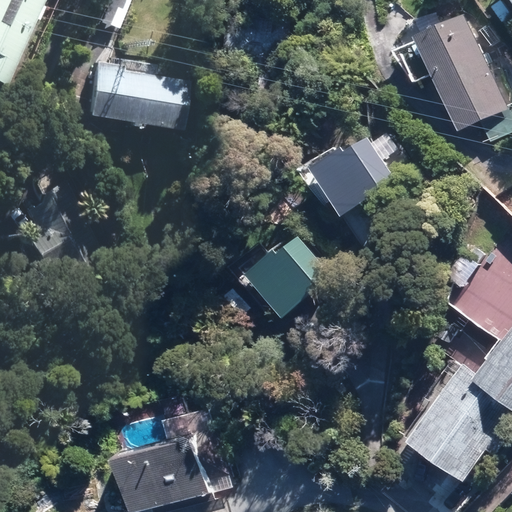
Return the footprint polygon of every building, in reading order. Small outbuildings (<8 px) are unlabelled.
[(44,0),(0,0),(0,76),(9,81),(44,0)] [(511,134),(511,98),(472,12),(405,42),(423,81),(441,72),(468,130),(487,122),(496,142),(511,134)] [(234,19),(233,68),(248,68),(248,91),(278,91),(279,69),(302,69),(303,20),(234,19)] [(190,74),(94,58),(85,113),(180,129),(190,74)] [(356,211),(411,178),(402,164),(409,160),(396,140),(388,145),(381,134),(348,154),(344,146),(312,165),(337,208),(350,201),(356,211)] [(56,159),(16,179),(35,217),(22,223),(48,277),(101,250),(56,159)] [(350,274),(312,227),(256,272),(293,319),(350,274)] [(511,335),(485,375),(511,393),(511,335)] [(511,393),(485,375),(469,364),(458,381),(450,375),(432,401),(439,405),(416,438),(476,479),(497,448),(505,454),(511,444),(511,436),(507,433),(511,426),(511,393)] [(231,423),(125,451),(141,510),(247,483),(231,423)]
